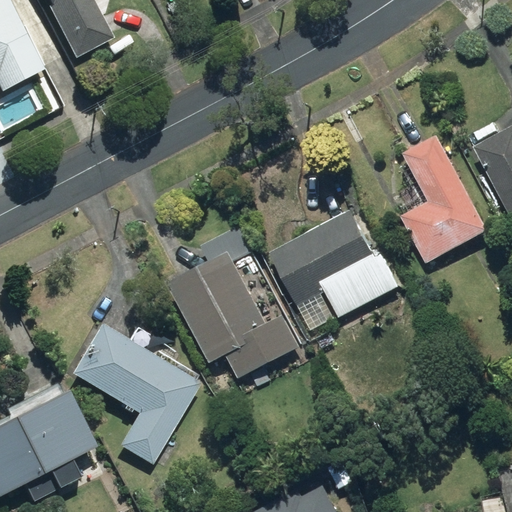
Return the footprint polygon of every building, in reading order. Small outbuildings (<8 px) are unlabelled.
[(49,66),(14,0),(0,0),(0,82),(4,89),(49,66)] [(49,0),(78,56),(115,37),(96,0),(49,0)] [(511,132),(482,147),(511,206),(511,132)] [(495,227),(446,134),(410,153),(435,199),(409,213),(434,260),(495,227)] [(390,252),(382,255),(359,211),(279,252),(304,302),(332,288),(346,317),(407,286),(390,252)] [(255,251),(243,227),(208,245),(218,265),(178,284),(217,362),(235,352),(246,374),(306,345),(291,315),(274,324),(241,257),(255,251)] [(76,374),(142,413),(123,444),(154,463),(203,381),(106,324),(76,374)] [(83,477),(74,462),(103,447),(72,389),(0,426),(0,489),(4,498),(26,486),(35,502),(83,477)] [(344,511),(329,483),(309,493),(307,488),(260,511),(344,511)]
